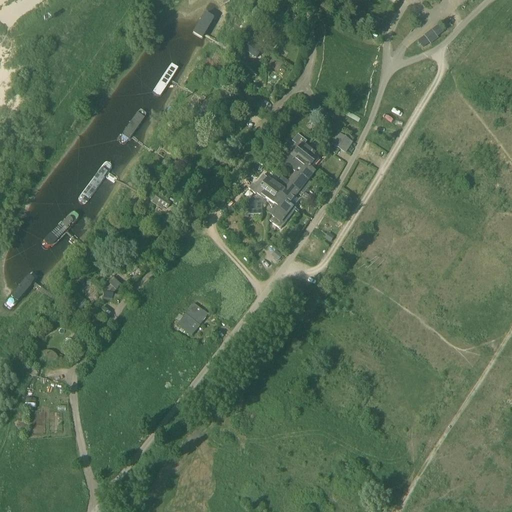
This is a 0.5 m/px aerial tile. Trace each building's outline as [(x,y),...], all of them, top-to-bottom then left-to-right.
[(196,38),(204,44),(221,21),(213,16),(196,38)] [(381,25),(380,27),(378,31),(384,33),(385,30),(386,28),(381,25)] [(444,31),(439,25),(419,40),(424,47),(430,42),(431,44),(439,38),(437,36),(444,31)] [(260,53),(263,50),(250,42),(248,45),(260,53)] [(153,93),(159,98),(180,70),(174,66),(153,93)] [(234,100),(218,91),(214,98),(227,105),(229,102),(232,104),(234,100)] [(140,114),(126,137),(124,140),(124,142),(124,145),(125,146),(128,147),(130,146),(132,144),(133,142),(147,118),(148,117),(148,114),(146,113),(143,112),(142,112),(140,114)] [(338,133),(331,145),(338,149),(345,154),(353,143),(345,138),(338,133)] [(240,135),(234,143),(238,146),(244,138),(240,135)] [(298,141),(288,154),(294,159),(307,169),(308,167),(317,156),(303,145),(298,141)] [(288,154),(282,162),(291,169),(296,173),(292,178),(288,183),(299,191),(301,189),(305,185),(307,181),(314,172),(308,167),(307,169),(294,159),(288,154)] [(85,198),(114,166),(114,163),(112,161),(109,159),(107,160),(78,192),(77,194),(77,196),(78,198),(82,200),(84,199),(85,198)] [(168,159),(164,164),(171,168),(175,163),(168,159)] [(258,193),(265,198),(273,187),(274,188),(276,185),(275,184),(265,176),(258,184),(257,182),(254,185),(252,183),(248,188),(255,194),(256,193),(257,193),(258,193)] [(273,187),(265,198),(275,206),(279,202),(283,205),(286,202),(289,204),(299,191),(288,183),(282,178),(279,182),(284,186),(281,189),(276,185),(274,188),(273,187)] [(249,214),(262,214),(262,212),(262,210),(262,208),(262,206),(263,204),(263,202),(264,201),(265,199),(265,198),(258,193),(257,193),(256,193),(255,194),(249,201),(249,214)] [(157,195),(153,200),(167,208),(170,203),(157,195)] [(289,204),(286,202),(283,205),(279,202),(275,206),(269,214),(272,217),(269,221),(280,229),(296,209),(289,204)] [(53,253),(77,221),(77,218),(77,216),(75,215),(73,215),(70,215),(45,247),(43,250),(43,252),(45,255),(48,256),(51,255),(53,253)] [(278,253),(274,258),(279,262),(282,257),(278,253)] [(3,303),(3,305),(7,309),(9,309),(10,308),(38,278),(37,276),(33,273),(31,272),(4,302),(3,303)] [(105,295),(105,301),(112,301),(113,295),(117,292),(115,290),(120,285),(115,281),(111,286),(113,288),(106,295),(105,295)] [(193,305),(177,325),(191,336),(208,315),(203,311),(203,312),(193,305)] [(97,317),(94,321),(99,326),(103,322),(97,317)] [(203,339),(210,348),(221,340),(215,331),(203,339)]
